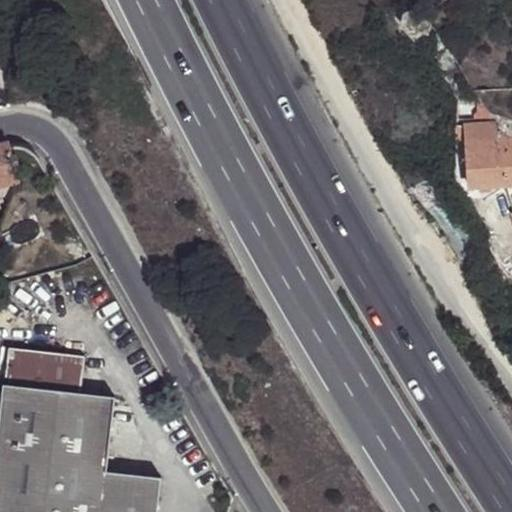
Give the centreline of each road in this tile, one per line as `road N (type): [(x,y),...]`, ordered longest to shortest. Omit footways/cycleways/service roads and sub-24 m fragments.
road 1 (motorway): [(152,0),(299,275),(446,511)]
road 2 (motorway): [(511,494),(368,268),(223,0)]
road 3 (unclassified): [(0,129),(39,126),(53,135),(261,511)]
